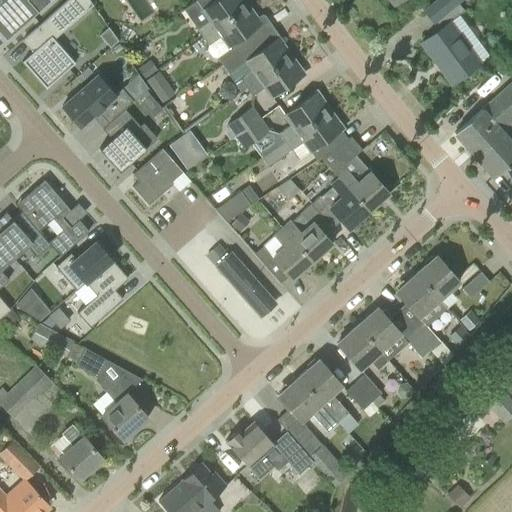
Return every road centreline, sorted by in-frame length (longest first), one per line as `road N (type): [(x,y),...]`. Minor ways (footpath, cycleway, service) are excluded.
road 1 (residential): [(256,373),(45,137)]
road 2 (tertiary): [(256,373),(459,191)]
road 3 (unclassified): [(459,191),(313,0)]
road 4 (tertiary): [(95,511),(256,373)]
